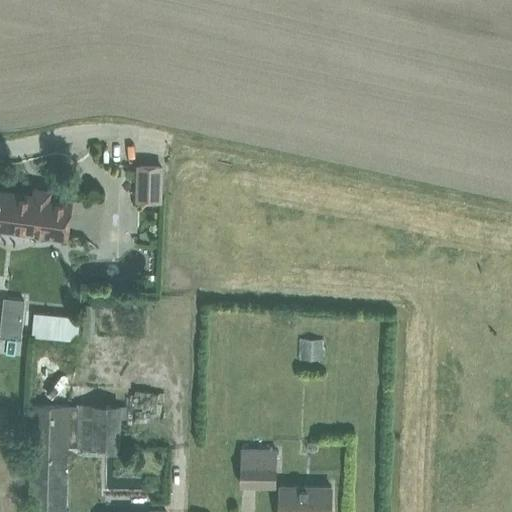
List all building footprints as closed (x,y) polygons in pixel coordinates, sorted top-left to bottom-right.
[(137,163),(135,201),(162,202),(164,164),(137,163)] [(0,189),(0,228),(67,237),(72,200),(47,196),(47,197),(38,196),(38,195),(0,189)] [(81,288),(73,287),(72,297),(80,297),(81,288)] [(95,334),(96,305),(84,304),(83,333),(95,334)] [(32,336),(78,340),(81,318),(34,313),(32,336)] [(21,317),(9,316),(7,333),(19,335),(21,317)] [(324,360),(325,339),(300,337),(298,358),(324,360)] [(159,423),(161,390),(133,388),(131,421),(159,423)] [(129,417),(129,407),(69,405),(33,404),(30,511),(66,511),(68,447),(121,448),(122,417),(129,417)] [(319,441),(308,441),(308,451),(318,451),(319,441)] [(275,487),(276,449),(243,448),(242,486),(275,487)] [(137,470),(137,461),(124,460),(123,470),(137,470)] [(281,486),(280,511),(331,511),(332,487),(281,486)]
